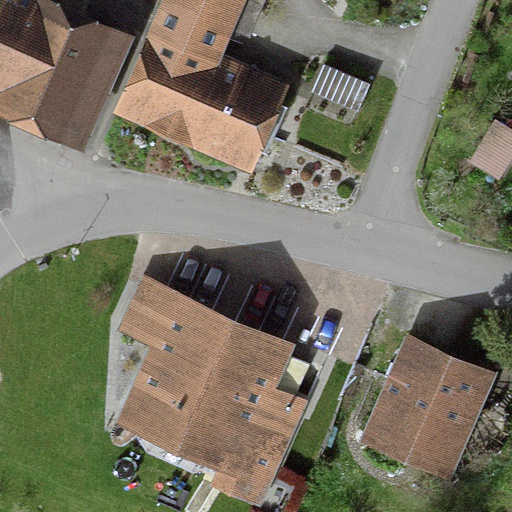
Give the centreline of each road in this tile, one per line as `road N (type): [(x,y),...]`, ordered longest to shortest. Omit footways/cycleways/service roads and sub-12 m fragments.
road 1 (residential): [(82,193),(156,201),(369,249)]
road 2 (residential): [(447,0),(414,76),(369,249)]
road 3 (residential): [(369,249),(511,288)]
